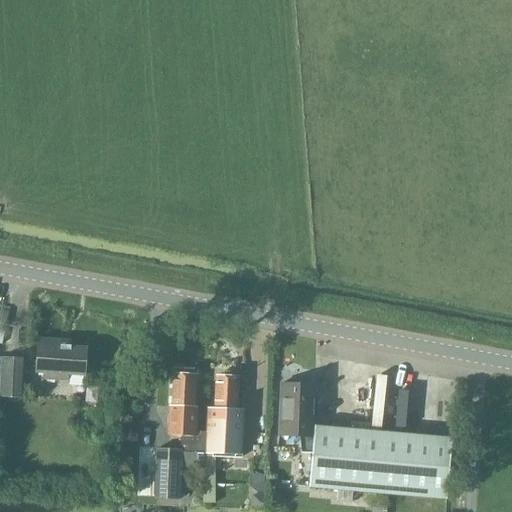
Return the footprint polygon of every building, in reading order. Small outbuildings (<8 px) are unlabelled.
[(36,339),(34,374),(42,374),(42,380),(54,381),(54,375),(65,376),(83,377),(85,348),(70,348),(56,347),(56,340),(36,339)] [(0,397),(20,399),(22,358),(0,356),(0,397)] [(167,407),(166,437),(180,438),(179,450),(180,450),(180,454),(202,454),(204,454),(205,433),(194,433),(195,408),(193,408),(194,376),(171,375),(169,407),(167,407)] [(205,433),(204,454),(212,455),(212,458),(215,458),(240,459),(242,410),(235,410),(236,378),(215,377),(214,409),(206,408),(205,433)] [(310,455),(312,387),(297,387),(295,385),(292,383),(289,383),(285,384),(283,386),(278,386),(277,414),(280,414),(279,422),(277,422),(276,438),(287,438),(287,435),(298,435),(298,439),(299,455),(310,455)] [(450,438),(313,427),(308,490),(445,499),(450,438)] [(180,454),(180,450),(179,450),(156,450),(154,500),(178,501),(180,454)] [(259,460),(255,476),(268,478),(271,463),(259,460)] [(251,497),(248,503),(248,509),(264,509),(264,494),(257,494),(251,497)]
